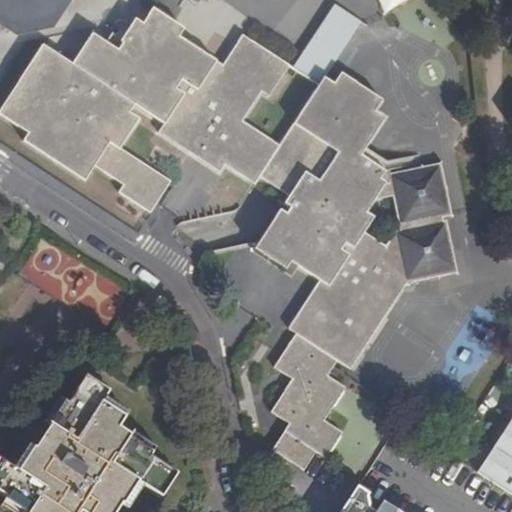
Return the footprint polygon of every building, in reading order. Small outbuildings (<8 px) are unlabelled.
[(65,0),(0,0),(0,15),(10,22),(12,31),(19,29),(20,36),(48,30),(46,21),(54,20),(52,11),(59,10),(61,11),(66,3),(65,0)] [(375,0),(382,14),(411,0),(375,0)] [(364,24),(336,5),(307,51),(331,67),(334,69),(364,24)] [(319,281),(288,329),(296,334),(293,338),(335,365),(337,361),(350,370),(406,284),(452,274),(455,269),(445,222),(442,223),(441,219),(451,216),(439,165),(391,176),(386,183),(380,179),(385,172),(361,156),(385,119),(374,112),(382,101),(341,74),(333,85),(326,80),(324,79),(319,86),(279,146),(242,123),(260,93),(268,98),(289,66),(242,36),(223,66),(179,38),(184,30),(153,10),(143,25),(140,23),(133,33),(128,30),(121,41),(123,43),(118,51),(91,35),(72,65),(42,46),(0,111),(0,115),(28,134),(24,143),(85,182),(95,167),(123,185),(119,193),(151,214),(171,182),(120,149),(139,120),(128,114),(134,106),(164,125),(158,134),(219,174),(225,166),(254,186),(259,178),(290,197),(284,205),(290,208),(286,215),(280,212),(255,250),(286,270),(291,263),(319,281)] [(135,20),(128,30),(133,33),(140,23),(135,20)] [(331,67),(307,51),(295,70),(312,81),(319,86),(324,79),(326,80),(334,69),(331,67)] [(0,278),(24,241),(0,225),(0,278)] [(327,376),(335,365),(293,338),(274,368),(293,380),(271,413),(289,424),(272,450),(304,471),(316,452),(326,458),(342,434),(324,421),(345,388),(327,376)] [(36,450),(33,449),(18,473),(0,461),(0,494),(6,498),(4,502),(20,511),(116,511),(120,507),(123,508),(138,484),(161,499),(176,477),(149,459),(152,454),(129,438),(129,436),(119,429),(125,419),(101,404),(108,393),(84,378),(67,405),(64,402),(49,424),(50,427),(36,450)] [(511,459),(511,423),(510,422),(494,448),(511,459)] [(511,459),(494,448),(477,473),(511,496),(511,459)] [(394,511),(357,487),(340,511),(394,511)]
